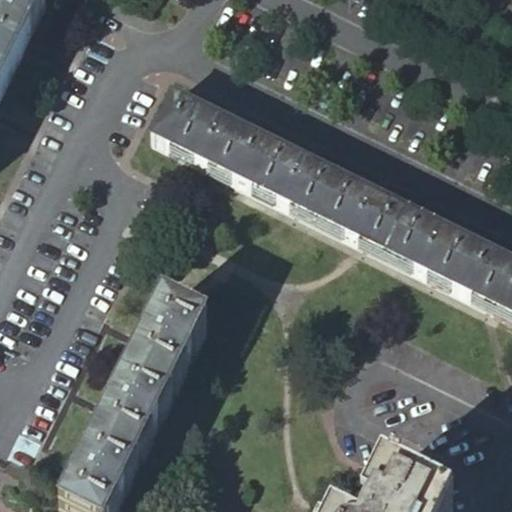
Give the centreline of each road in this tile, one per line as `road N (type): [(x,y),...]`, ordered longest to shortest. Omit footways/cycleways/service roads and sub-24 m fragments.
road 1 (residential): [(19,388),(113,204),(82,151)]
road 2 (residential): [(82,151),(0,313)]
road 3 (residential): [(164,49),(127,63),(82,151)]
